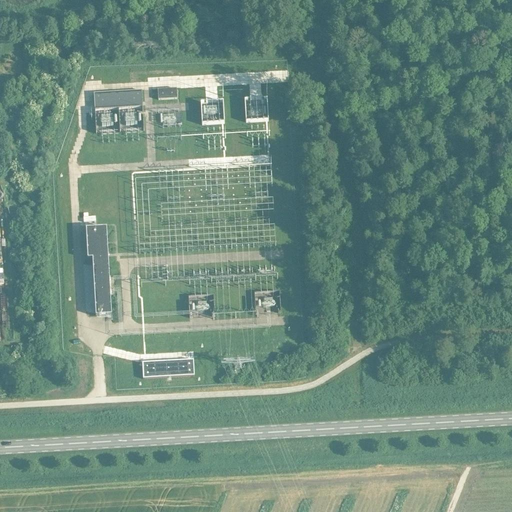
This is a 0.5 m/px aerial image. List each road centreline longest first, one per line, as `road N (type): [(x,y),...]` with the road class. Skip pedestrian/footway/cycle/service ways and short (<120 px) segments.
road 1 (primary): [(0,444),(511,416)]
road 2 (track): [(357,393),(358,258),(343,152),(318,73),(287,76)]
road 3 (track): [(346,174),(511,140)]
